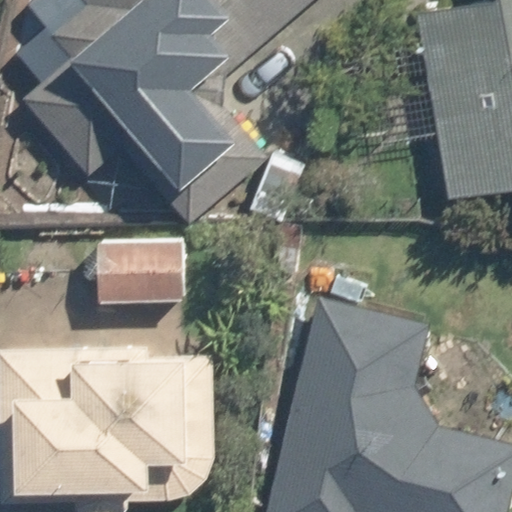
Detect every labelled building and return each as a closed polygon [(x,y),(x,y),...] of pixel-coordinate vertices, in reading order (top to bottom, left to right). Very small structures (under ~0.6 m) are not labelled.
[(90,168),(118,142),(188,220),(269,147),(225,99),(227,74),(306,0),(88,0),(52,34),(69,53),(23,95),(90,168)] [(511,0),(475,0),(414,11),(446,194),(511,182),(511,0)] [(185,239),(100,234),(96,295),(182,300),(185,239)] [(501,511),(511,468),(511,437),(405,412),(427,319),(321,294),(269,511),(501,511)] [(1,339),(0,372),(0,495),(74,497),(75,498),(76,500),(77,502),(78,504),(80,506),(81,507),(83,509),(84,510),(86,511),(87,511),(117,511),(119,511),(121,510),(122,508),(124,507),(125,505),(127,504),(128,502),(129,500),(130,498),(131,496),(131,494),(178,495),(180,494),(182,494),(183,493),(185,493),(186,492),(188,491),(189,490),(191,490),(192,489),(194,488),(195,487),(197,486),(198,485),(199,483),(201,482),(202,481),(203,480),(204,478),(205,477),(206,476),(207,474),(208,473),(209,471),(210,470),(211,468),(211,466),(212,465),(213,463),(213,462),(214,460),(214,458),(214,457),(218,353),(146,350),(146,344),(1,339)]
